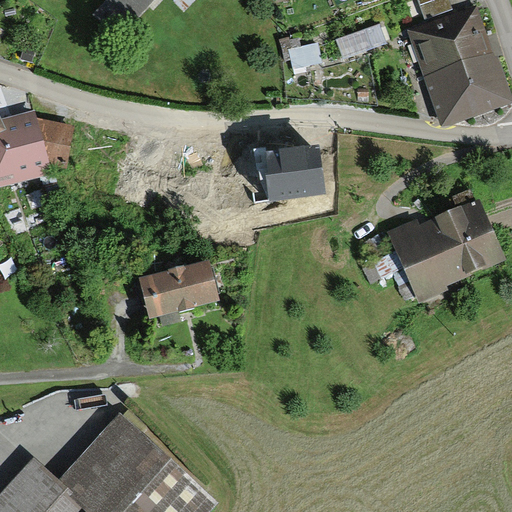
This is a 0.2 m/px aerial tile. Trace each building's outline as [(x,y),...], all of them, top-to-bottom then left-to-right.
[(151,0),(107,0),(107,1),(131,23),(151,0)] [(452,10),(448,0),(419,0),(427,19),(452,10)] [(476,6),(408,31),(443,126),(511,102),(476,6)] [(323,62),(318,42),(302,46),(300,37),(290,40),(289,37),(279,40),(285,62),(290,61),(293,69),(323,62)] [(0,186),(51,174),(49,164),(67,167),(75,125),(36,117),(33,110),(0,119),(0,186)] [(318,145),(265,150),(271,203),(325,195),(318,145)] [(506,259),(479,198),(418,226),(416,220),(388,233),(420,303),(449,290),(447,285),(506,259)] [(210,258),(139,277),(150,319),(160,316),(162,327),(181,322),(179,312),(222,300),(210,258)] [(204,511),(213,503),(122,418),(60,484),(31,457),(0,490),(0,511),(204,511)]
